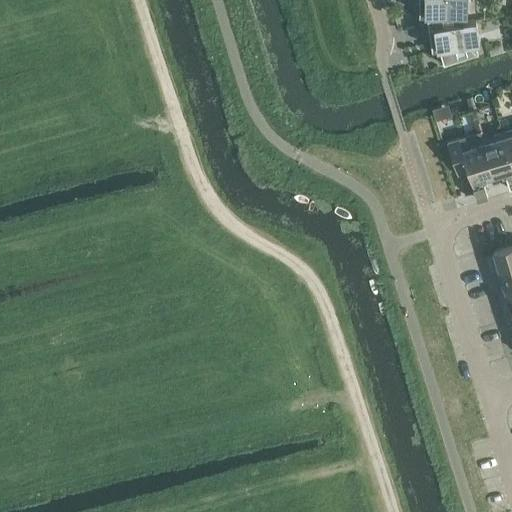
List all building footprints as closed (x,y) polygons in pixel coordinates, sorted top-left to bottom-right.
[(426,7),(429,27),(476,20),(476,19),(464,21),(463,14),(467,14),(467,0),(419,0),(419,7),(426,7)] [(476,20),(429,27),(431,42),(438,41),(439,46),(437,46),(440,63),(478,51),(475,42),(479,42),(476,20)] [(511,129),(503,132),(511,162),(511,129)] [(493,176),(482,139),(480,131),(447,141),(457,174),(468,171),(477,198),(488,195),(483,179),(493,176)] [(511,162),(503,132),(482,139),(493,176),(504,172),(509,188),(511,187),(511,162)] [(511,245),(493,251),(500,273),(511,268),(511,245)] [(511,268),(500,273),(506,293),(511,291),(511,268)]
